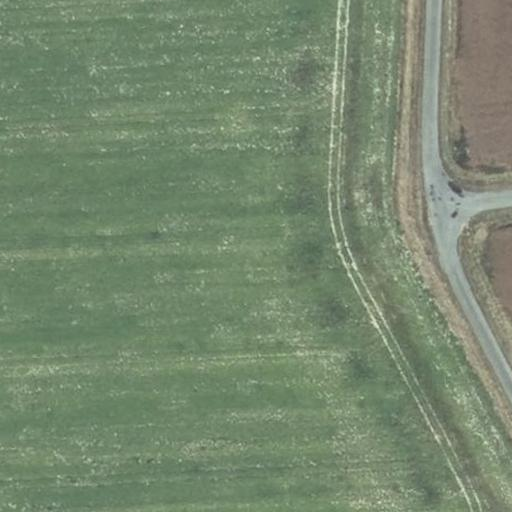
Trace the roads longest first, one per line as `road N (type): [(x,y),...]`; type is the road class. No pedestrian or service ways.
road 1 (unclassified): [(438,207),(429,160),(433,0)]
road 2 (unclassified): [(438,207),(468,302),(511,390)]
